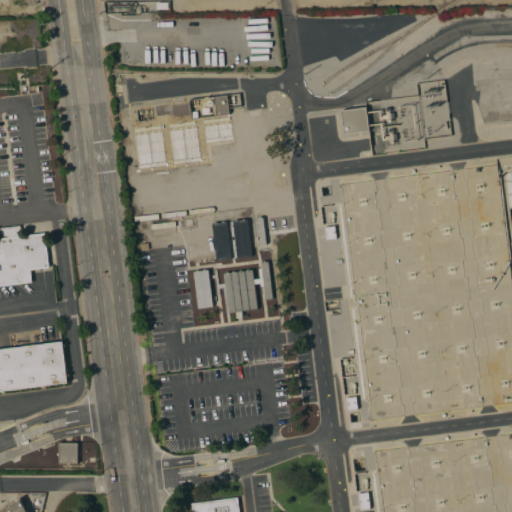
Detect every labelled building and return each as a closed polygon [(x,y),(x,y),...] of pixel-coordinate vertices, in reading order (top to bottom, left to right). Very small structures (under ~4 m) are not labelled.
[(229,114),(216,115),(214,96),(227,95),(229,114)] [(366,106),(369,130),(344,133),(341,110),(366,106)] [(252,256),(237,257),(233,220),(247,219),(252,256)] [(231,258),(216,260),(212,223),(227,221),(231,258)] [(45,232),(49,267),(31,269),(32,282),(0,286),(0,227),(20,225),(21,235),(45,232)] [(325,227),(335,225),(336,238),(326,239),(325,227)] [(253,269),(254,279),(260,278),(259,268),(261,268),(261,262),(268,261),(273,298),(265,299),(264,286),(261,286),(260,283),(254,284),(258,309),(241,311),(242,317),(237,318),(236,311),(229,312),(223,273),(253,269)] [(213,305),(199,307),(193,270),(208,268),(213,305)] [(0,348),(63,341),(68,382),(0,390),(0,348)] [(346,397),(356,396),(358,409),(347,410),(346,397)] [(78,442),(78,462),(59,462),(59,442),(78,442)] [(370,508),(360,510),(358,493),(368,492),(370,508)] [(192,511),(191,503),(238,497),(239,511),(192,511)] [(0,511),(0,508),(20,498),(27,511),(0,511)]
